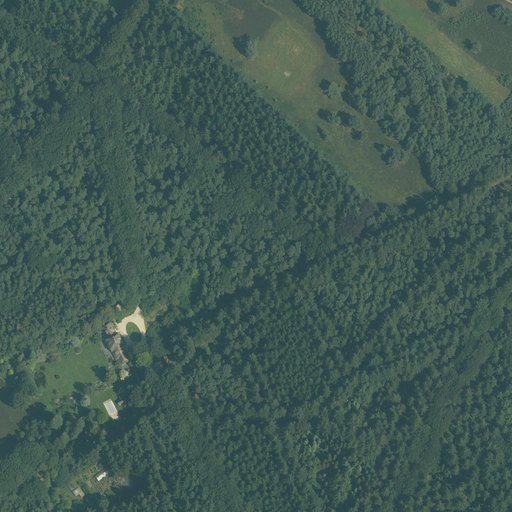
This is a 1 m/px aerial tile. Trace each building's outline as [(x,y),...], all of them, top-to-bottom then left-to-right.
[(111,324),(103,327),(109,340),(106,342),(111,351),(114,350),(119,359),(118,359),(121,366),(130,361),(122,346),(123,345),(118,335),(116,335),(111,324)] [(171,356),(163,360),(168,371),(176,368),(171,356)] [(127,399),(118,403),(119,406),(122,404),(124,408),(129,405),(127,399)] [(100,482),(110,475),(107,470),(97,477),(100,482)] [(79,488),(73,492),(76,497),(79,495),(82,498),(85,495),(79,488)]
